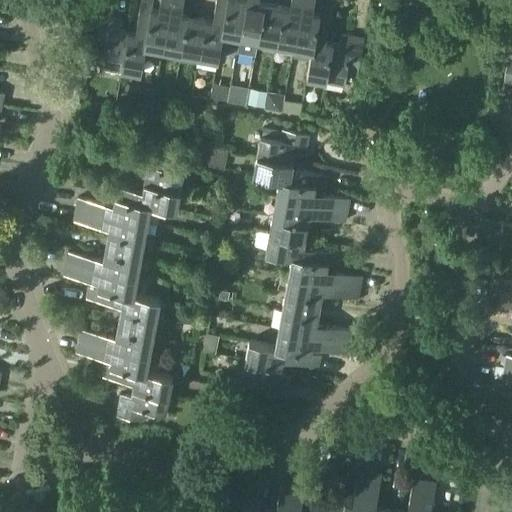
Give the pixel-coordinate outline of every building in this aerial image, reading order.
[(140,0),(137,23),(139,23),(137,33),(128,31),(122,67),(141,70),(146,44),(145,44),(151,9),(152,9),(153,0),(140,0)] [(162,1),(160,10),(152,9),(151,9),(145,44),(146,44),(163,47),(171,0),(159,0),(160,0),(162,1)] [(171,0),(163,47),(181,51),(187,15),(179,14),(181,4),(183,4),(183,0),(171,0)] [(206,19),(199,54),(218,58),(223,32),(222,32),(227,0),(215,0),(214,10),(216,11),(214,20),(206,19)] [(227,0),(222,32),(223,32),(240,35),(246,0),(227,0)] [(246,0),(240,35),(258,38),(265,3),(256,1),(256,0),(246,0)] [(283,6),(276,42),(294,45),(302,0),(293,0),(292,8),(283,6)] [(302,0),(294,45),(312,48),(313,48),(319,13),(311,11),(312,2),(315,2),(314,0),(302,0)] [(265,3),(258,38),(276,42),(283,6),(265,3)] [(313,48),(312,48),(307,74),(326,78),(333,42),(324,40),(326,31),(328,31),(333,5),(321,3),(319,13),(313,48)] [(101,15),(96,41),(98,41),(96,53),(104,54),(103,63),(122,67),(128,31),(120,30),(122,19),(101,15)] [(187,15),(181,51),(199,54),(206,19),(187,15)] [(345,81),(347,74),(357,76),(364,37),(343,33),(341,44),(333,42),(326,78),(345,81)] [(258,155),(293,162),(295,153),(305,155),(309,134),(283,129),(281,140),(261,136),(258,155)] [(143,184),(179,191),(182,172),(175,170),(177,160),(138,153),(134,174),(145,176),(143,184)] [(302,170),(301,172),(291,171),(293,162),(258,155),(254,174),(280,179),(280,178),(316,185),(315,185),(325,187),(327,175),(302,170)] [(314,194),(315,185),(316,185),(280,178),(280,179),(277,196),(348,210),(350,198),(324,193),(324,195),(314,194)] [(150,204),(149,205),(175,210),(179,191),(143,184),(142,193),(132,191),(133,189),(107,184),(105,196),(114,198),(150,204)] [(348,210),(277,196),(273,214),(309,221),(310,212),(320,214),(320,216),(345,221),(348,210)] [(76,209),(146,222),(149,205),(150,204),(114,198),(113,206),(103,204),(104,202),(78,197),(76,209)] [(108,234),(143,240),(146,222),(76,209),(73,220),(99,225),(100,223),(109,225),(108,234)] [(309,221),(273,214),(270,232),(305,239),(309,221)] [(502,234),(511,236),(511,224),(504,223),(502,234)] [(305,239),(270,232),(266,252),(292,256),(292,255),(328,262),(337,264),(340,252),(314,247),(313,250),(304,248),(305,239)] [(104,252),(140,258),(143,240),(108,234),(104,252)] [(511,236),(502,234),(500,246),(511,248),(511,236)] [(66,263),(136,276),(140,258),(104,252),(103,260),(93,258),(94,256),(68,252),(66,263)] [(292,255),(292,256),(289,273),(360,287),(362,275),(336,270),(336,272),(326,271),(328,262),(292,255)] [(136,276),(66,263),(63,275),(89,279),(90,277),(99,279),(98,287),(98,288),(133,294),(133,293),(136,276)] [(360,287),(289,273),(286,291),(321,298),(323,289),(332,291),(332,293),(358,298),(360,287)] [(492,289),(511,292),(511,280),(494,277),(492,289)] [(120,311),(155,317),(159,298),(133,293),(133,294),(98,288),(98,287),(88,286),(86,297),(112,302),(112,300),(122,302),(120,311)] [(221,287),(220,296),(229,297),(231,289),(221,287)] [(511,292),(492,289),(490,300),(511,304),(511,292)] [(321,298),(286,291),(282,309),(318,316),(321,298)] [(318,316),(282,309),(279,327),(350,341),(352,329),(326,325),(326,327),(316,325),(318,316)] [(117,329),(152,335),(155,317),(120,311),(117,329)] [(350,341),(279,327),(276,345),(275,346),(311,352),(312,344),(322,345),(322,348),(347,352),(350,341)] [(152,335),(117,329),(115,337),(106,335),(106,333),(80,328),(78,340),(149,353),(152,335)] [(112,356),(110,364),(110,365),(145,371),(146,370),(149,353),(78,340),(76,351),(102,356),(102,354),(112,356)] [(246,359),(282,365),(283,357),(293,359),(293,361),(318,366),(320,354),(311,352),(275,346),(276,345),(250,340),(246,359)] [(282,365),(246,359),(243,378),(250,379),(248,390),(287,397),(291,376),(280,374),(282,365)] [(124,379),(125,377),(134,379),(133,387),(168,394),(171,375),(146,370),(145,371),(110,365),(110,364),(101,362),(98,374),(124,379)] [(511,366),(505,366),(503,377),(511,378),(511,366)] [(116,415),(142,420),(144,409),(164,413),(168,394),(133,387),(131,396),(120,394),(116,415)] [(344,511),(362,511),(371,470),(360,468),(355,493),(357,494),(355,503),(347,502),(346,502),(344,511)] [(381,511),(382,509),(374,507),(376,497),(378,498),(383,472),(371,470),(362,511),(381,511)] [(400,511),(418,511),(425,480),(414,478),(409,504),(411,504),(409,511),(400,511)] [(278,511),(288,511),(294,482),(283,480),(278,505),(280,506),(278,511)] [(428,511),(430,508),(432,508),(437,482),(425,480),(418,511),(428,511)] [(294,482),(288,511),(298,511),(299,509),(301,510),(306,484),(294,482)] [(344,511),(346,502),(347,502),(349,492),(337,490),(332,511),(344,511)] [(257,511),(270,511),(272,504),(260,502),(257,511)]
